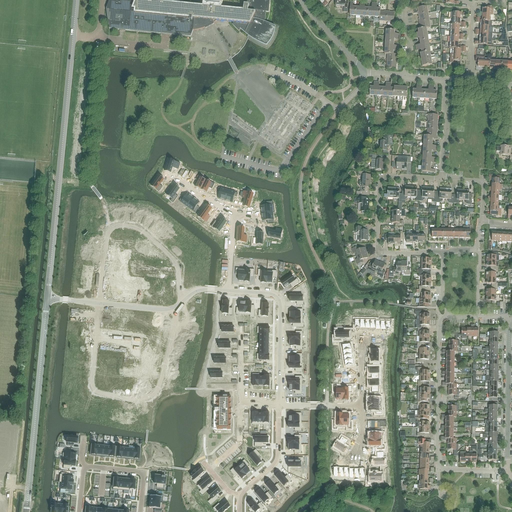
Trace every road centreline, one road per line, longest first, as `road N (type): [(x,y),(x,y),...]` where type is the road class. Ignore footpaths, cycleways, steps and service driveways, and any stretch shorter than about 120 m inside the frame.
road 1 (tertiary): [(47,298),(77,0)]
road 2 (residential): [(174,309),(158,389),(141,399),(92,388),(98,303)]
road 3 (tertiary): [(25,511),(47,298)]
road 4 (residential): [(443,254),(377,248),(381,178),(441,176)]
road 5 (residential): [(98,303),(105,233),(115,226),(141,229),(173,261),(183,301)]
road 6 (residential): [(229,290),(278,295),(277,405)]
road 7 (residential): [(448,316),(438,335),(438,469)]
road 8 (residential): [(141,511),(143,472),(92,467),(82,471),(78,511)]
